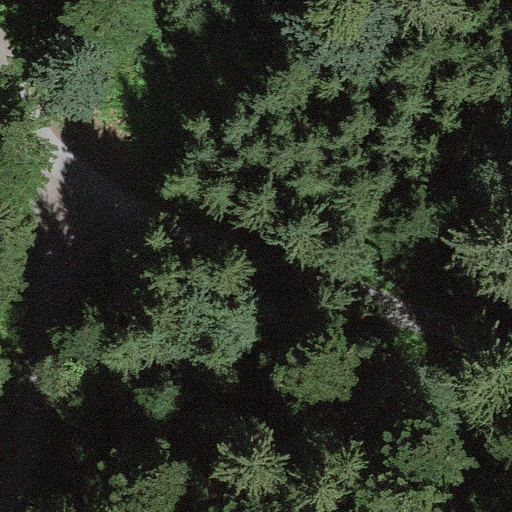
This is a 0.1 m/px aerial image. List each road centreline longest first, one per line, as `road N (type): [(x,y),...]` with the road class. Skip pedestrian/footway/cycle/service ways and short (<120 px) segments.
road 1 (track): [(511,353),(133,214),(78,184),(0,74)]
road 2 (track): [(78,184),(26,456),(4,511)]
